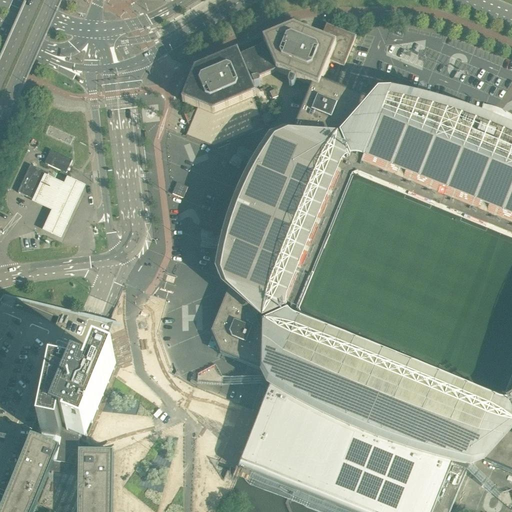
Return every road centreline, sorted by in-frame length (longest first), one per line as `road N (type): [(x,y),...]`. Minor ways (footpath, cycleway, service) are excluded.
road 1 (secondary): [(125,255),(137,230),(120,101)]
road 2 (tertiary): [(92,89),(112,242)]
road 3 (secondary): [(132,65),(243,0)]
road 4 (primary): [(0,117),(52,0)]
